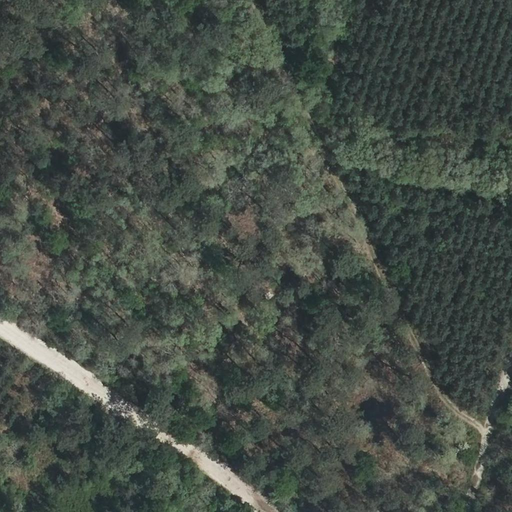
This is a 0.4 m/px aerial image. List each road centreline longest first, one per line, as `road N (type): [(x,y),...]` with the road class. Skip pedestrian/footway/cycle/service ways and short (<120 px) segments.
road 1 (track): [(496,427),(447,402),(248,0)]
road 2 (track): [(0,318),(243,488),(265,511)]
road 3 (track): [(511,380),(471,511)]
